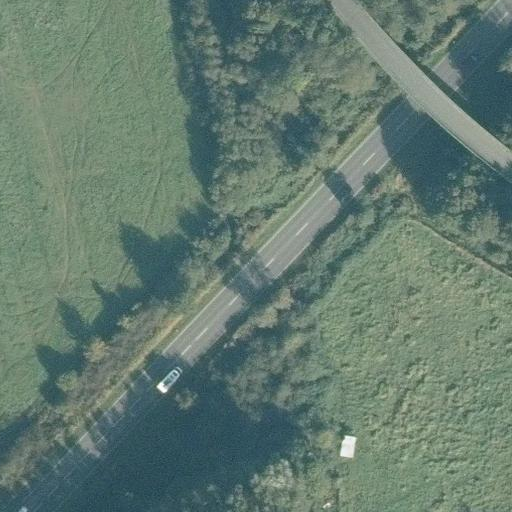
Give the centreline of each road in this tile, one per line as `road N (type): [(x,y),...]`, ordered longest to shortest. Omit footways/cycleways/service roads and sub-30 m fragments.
road 1 (primary): [(34,511),(511,7)]
road 2 (unclassified): [(337,0),(409,80),(510,167)]
